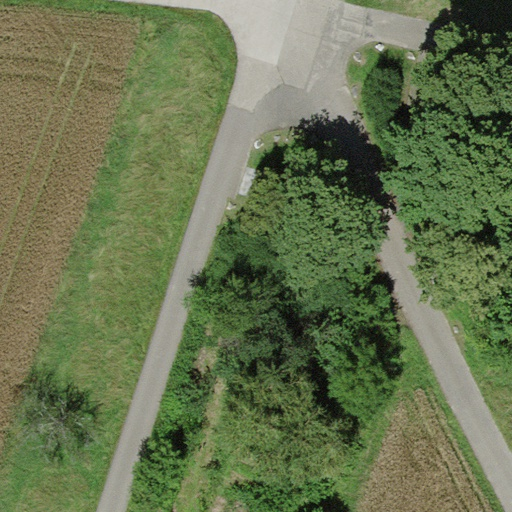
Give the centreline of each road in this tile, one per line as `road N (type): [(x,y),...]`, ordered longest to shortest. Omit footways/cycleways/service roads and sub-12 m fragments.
road 1 (unclassified): [(511,483),(275,7)]
road 2 (track): [(275,7),(111,511)]
road 3 (track): [(511,59),(275,7)]
